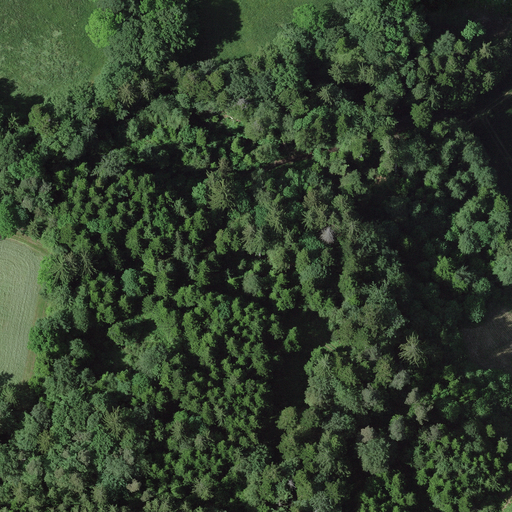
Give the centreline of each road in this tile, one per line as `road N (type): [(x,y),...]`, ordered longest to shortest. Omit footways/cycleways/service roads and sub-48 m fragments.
road 1 (track): [(0,237),(54,258),(182,285),(329,341),(362,379),(415,511)]
road 2 (track): [(386,134),(214,178),(57,164),(0,201)]
road 3 (track): [(0,473),(150,490)]
road 4 (track): [(511,58),(425,118),(386,134)]
